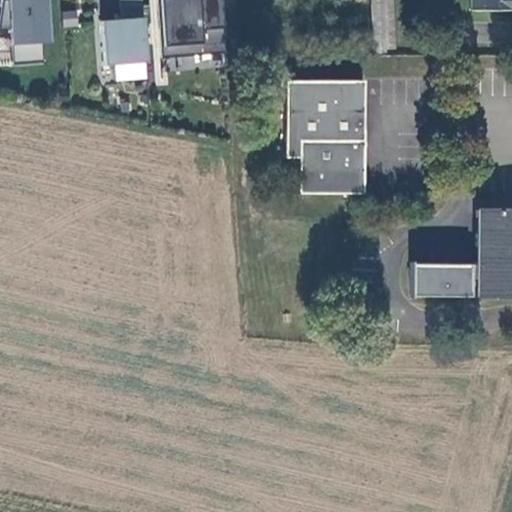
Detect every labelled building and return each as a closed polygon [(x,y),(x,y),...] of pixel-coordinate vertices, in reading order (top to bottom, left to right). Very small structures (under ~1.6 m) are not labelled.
[(12,64),(42,61),(41,42),(47,41),(43,0),(1,0),(0,7),(0,28),(9,28),(12,64)] [(145,63),(140,0),(118,0),(120,20),(99,21),(102,66),(145,63)] [(224,54),(219,0),(155,0),(160,59),(224,54)] [(367,0),(367,48),(387,49),(387,0),(367,0)] [(511,0),(469,0),(469,11),(511,10),(511,0)] [(302,159),(303,195),(368,195),(368,163),(351,163),(351,157),(351,153),(362,153),(362,141),(367,141),(367,82),(288,82),(289,159),(302,159)] [(367,141),(362,141),(362,153),(351,153),(351,157),(351,163),(368,163),(367,141)] [(511,210),(479,210),(479,296),(511,296),(511,210)]
